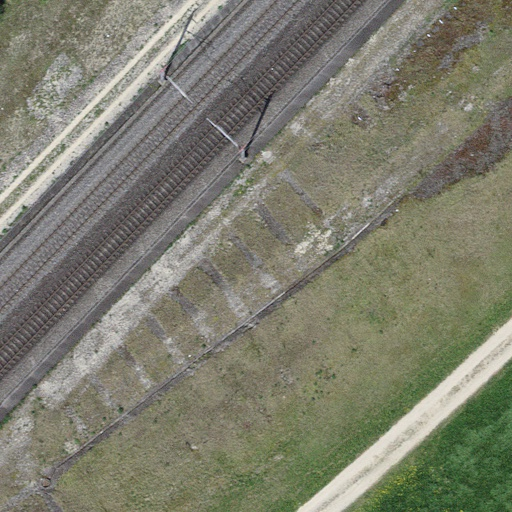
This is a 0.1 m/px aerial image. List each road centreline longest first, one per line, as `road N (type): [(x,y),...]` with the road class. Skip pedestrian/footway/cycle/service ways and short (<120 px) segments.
road 1 (track): [(208,0),(0,215)]
road 2 (track): [(511,344),(307,511)]
